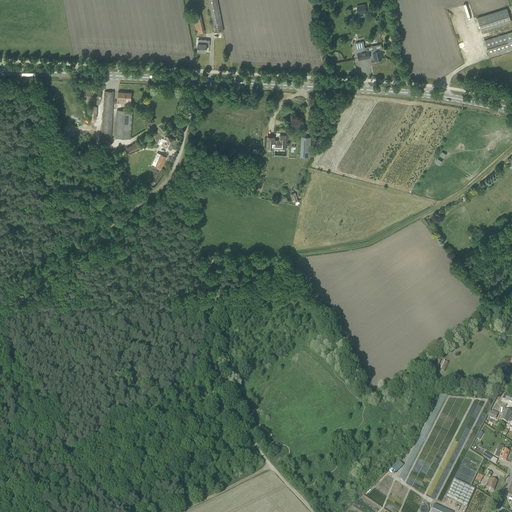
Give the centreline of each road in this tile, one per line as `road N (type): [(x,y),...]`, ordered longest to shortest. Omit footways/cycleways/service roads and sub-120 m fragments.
road 1 (track): [(511,154),(424,218),(332,257),(198,252)]
road 2 (primary): [(511,112),(418,94),(196,80)]
road 3 (track): [(215,344),(230,393),(270,466),(182,511)]
road 4 (primary): [(196,80),(17,71)]
